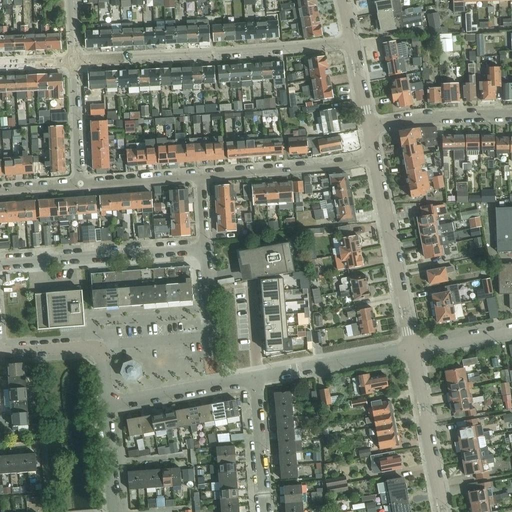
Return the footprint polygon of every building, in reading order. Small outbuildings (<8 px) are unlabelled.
[(121,0),(122,8),(131,8),(130,0),(121,0)] [(297,0),(298,4),(290,5),(291,10),(294,10),(317,6),(315,0),(297,0)] [(398,0),(394,0),(376,3),(377,14),(378,14),(393,11),(400,10),(398,0)] [(464,0),(452,0),(454,15),(465,15),(465,3),(464,0)] [(487,2),(487,0),(475,0),(476,2),(483,2),(483,8),(488,8),(487,2)] [(317,6),(294,10),(296,20),(301,19),(319,16),(317,6)] [(379,20),(377,21),(379,33),(395,30),(395,32),(404,30),(404,29),(412,28),(412,29),(413,34),(424,32),(420,13),(422,13),(421,10),(421,8),(413,9),(413,8),(405,10),(405,12),(403,12),(402,10),(400,10),(393,11),(378,14),(379,20)] [(437,14),(428,16),(431,35),(438,35),(447,34),(447,32),(445,30),(440,30),(437,14)] [(320,26),(319,16),(301,19),(301,24),(297,25),(298,30),(320,26)] [(210,43),(209,26),(209,20),(197,21),(198,27),(198,43),(210,43)] [(279,38),(278,22),(267,23),(268,39),(279,38)] [(257,40),(256,23),(245,24),(246,40),(257,40)] [(268,39),(267,23),(256,23),(257,40),(268,39)] [(246,40),(245,24),(234,25),(235,41),(246,40)] [(111,47),(110,31),(110,25),(101,25),(101,31),(100,31),(101,48),(111,47)] [(235,41),(234,25),(224,26),(225,42),(235,41)] [(46,50),(45,26),(42,26),(42,35),(35,35),(36,51),(46,50)] [(61,50),(60,34),(49,35),(49,26),(45,26),(46,50),(61,50)] [(225,42),(224,26),(213,26),(214,43),(225,42)] [(322,36),(320,26),(298,30),(299,35),(303,34),(304,39),(322,36)] [(25,51),(24,27),(21,27),(21,36),(14,36),(15,52),(25,51)] [(36,51),(35,35),(28,36),(28,27),(24,27),(25,51),(36,51)] [(101,48),(100,31),(100,27),(98,27),(98,32),(86,32),(86,49),(101,48)] [(187,44),(186,28),(186,27),(175,28),(176,44),(187,44)] [(198,43),(198,27),(186,27),(186,28),(187,44),(198,43)] [(15,52),(14,36),(7,37),(7,28),(4,28),(4,52),(15,52)] [(165,45),(164,28),(153,29),(154,45),(165,45)] [(176,44),(175,28),(164,28),(165,45),(176,44)] [(143,46),(142,29),(131,30),(132,46),(143,46)] [(154,45),(153,29),(142,29),(143,46),(154,45)] [(121,47),(121,30),(110,31),(111,47),(121,47)] [(132,46),(131,30),(121,30),(121,47),(132,46)] [(460,52),(459,36),(452,37),(453,52),(460,52)] [(399,59),(396,42),(383,44),(386,61),(399,59)] [(328,68),(326,57),(308,60),(309,66),(304,66),(305,72),(328,68)] [(500,72),(500,60),(500,57),(494,57),(495,68),(488,68),(488,83),(479,83),(479,91),(481,91),(481,101),(482,101),(482,102),(494,102),(494,100),(495,100),(495,87),(501,87),(500,78),(500,72)] [(406,73),(403,58),(399,59),(386,61),(389,76),(406,73)] [(421,66),(421,59),(413,59),(413,67),(421,66)] [(274,80),(272,63),(262,64),(263,80),(274,80)] [(284,79),(283,63),(272,63),(274,80),(284,79)] [(263,80),(262,64),(251,65),(252,81),(263,80)] [(303,71),(301,64),(294,65),(296,72),(303,71)] [(251,65),(240,66),(241,82),(241,86),(252,85),(252,81),(251,65)] [(476,101),(474,65),(468,65),(469,84),(463,84),(464,102),(466,102),(467,102),(469,102),(471,101),(476,101)] [(241,82),(240,66),(229,67),(230,83),(241,82)] [(230,83),(229,67),(218,67),(219,83),(230,83)] [(203,85),(203,68),(192,69),(193,85),(203,85)] [(215,84),(214,68),(203,68),(203,85),(215,84)] [(329,78),(328,68),(305,72),(306,77),(311,76),(312,81),(329,78)] [(182,86),(181,69),(170,70),(171,86),(182,86)] [(193,85),(192,69),(181,69),(182,86),(193,85)] [(160,87),(160,70),(150,71),(150,87),(160,87)] [(171,86),(170,70),(160,70),(160,87),(171,86)] [(139,88),(138,71),(127,72),(128,88),(139,88)] [(150,87),(150,71),(138,71),(139,88),(150,87)] [(117,89),(116,72),(105,73),(106,89),(117,89)] [(128,88),(127,72),(116,72),(117,89),(128,88)] [(106,89),(105,73),(89,73),(89,90),(106,89)] [(48,100),(47,75),(37,76),(38,92),(38,99),(45,98),(45,100),(48,100)] [(63,99),(62,77),(62,75),(47,75),(48,100),(63,99)] [(28,101),(27,76),(16,77),(17,92),(17,100),(24,100),(24,101),(28,101)] [(38,92),(37,76),(27,76),(28,101),(31,101),(31,92),(38,92)] [(17,92),(16,77),(6,77),(7,102),(10,102),(10,93),(17,92)] [(331,88),(329,78),(312,81),(312,86),(308,86),(309,92),(331,88)] [(410,93),(408,79),(392,82),(393,87),(391,88),(393,96),(410,93)] [(442,104),(441,88),(433,89),(432,83),(426,83),(428,105),(442,104)] [(511,101),(511,84),(503,85),(504,101),(511,101)] [(459,103),(458,85),(441,86),(441,88),(442,104),(459,103)] [(333,98),(331,88),(309,92),(310,97),(314,96),(315,101),(333,98)] [(413,106),(410,93),(393,96),(394,103),(396,103),(397,108),(413,106)] [(276,109),(275,99),(264,99),(265,109),(276,109)] [(264,109),(264,101),(264,100),(255,101),(256,110),(264,109)] [(242,110),(242,105),(242,102),(233,102),(234,111),(242,110)] [(105,115),(104,105),(90,106),(91,116),(105,115)] [(325,110),(324,105),(313,107),(306,108),(307,113),(325,110)] [(299,118),(297,107),(289,109),(291,120),(299,118)] [(337,121),(335,110),(320,113),(322,124),(337,121)] [(272,118),(271,111),(263,112),(263,118),(264,118),(265,121),(272,121),(272,118)] [(67,115),(52,116),(52,123),(68,122),(67,115)] [(202,124),(201,116),(193,117),(194,125),(202,124)] [(154,126),(153,118),(149,118),(150,120),(144,120),(144,124),(150,124),(150,127),(154,126)] [(144,124),(144,120),(144,119),(138,120),(138,121),(134,121),(135,128),(139,127),(139,125),(144,124)] [(108,132),(107,125),(113,125),(113,121),(91,122),(92,132),(108,132)] [(339,132),(337,121),(322,124),(324,135),(339,132)] [(64,138),(64,127),(49,128),(49,134),(44,135),(44,139),(64,138)] [(401,132),(400,135),(402,147),(416,144),(425,143),(426,148),(437,146),(437,141),(437,128),(420,128),(401,132)] [(108,137),(108,132),(92,132),(92,142),(114,141),(114,137),(108,137)] [(178,163),(176,141),(171,141),(170,134),(166,134),(166,136),(168,164),(178,163)] [(274,156),(273,134),(269,134),(270,140),(264,141),(265,157),(274,156)] [(284,155),(283,139),(277,140),(276,134),(273,134),(274,156),(284,155)] [(265,157),(264,141),(258,141),(258,135),(254,136),(256,157),(265,157)] [(479,156),(478,135),(467,136),(467,156),(479,156)] [(494,157),(494,135),(482,135),(483,151),(488,151),(488,157),(494,157)] [(166,136),(157,136),(159,165),(168,164),(166,136)] [(247,158),(245,136),(236,137),(237,159),(247,158)] [(256,157),(254,136),(245,136),(247,158),(256,157)] [(453,151),(453,136),(443,136),(443,158),(443,164),(444,165),(448,164),(448,155),(447,155),(447,151),(453,151)] [(464,161),(464,136),(453,136),(453,151),(454,161),(464,161)] [(155,137),(145,138),(146,144),(147,165),(157,165),(155,137)] [(224,160),(223,137),(213,138),(214,144),(215,160),(224,160)] [(237,159),(236,137),(232,137),(233,143),(227,143),(228,159),(237,159)] [(343,151),(340,137),(318,141),(321,155),(343,151)] [(65,150),(64,138),(44,139),(44,143),(49,143),(50,151),(65,150)] [(215,160),(214,144),(208,144),(208,138),(204,139),(206,161),(215,160)] [(307,149),(306,139),(306,138),(289,139),(290,155),(307,153),(307,149)] [(318,148),(317,141),(317,138),(306,139),(307,149),(318,148)] [(508,155),(508,138),(497,138),(497,158),(499,158),(499,155),(508,155)] [(197,162),(195,139),(186,140),(187,162),(197,162)] [(206,161),(204,139),(195,139),(197,162),(206,161)] [(187,162),(186,140),(176,141),(178,163),(187,162)] [(109,150),(108,144),(114,144),(114,141),(92,142),(93,151),(109,150)] [(147,165),(146,144),(136,145),(137,166),(147,165)] [(423,155),(422,146),(417,147),(416,144),(402,147),(404,158),(423,155)] [(136,145),(126,145),(128,167),(137,166),(136,145)] [(65,162),(65,150),(50,151),(50,158),(45,158),(45,163),(65,162)] [(109,156),(109,150),(93,151),(93,161),(115,159),(115,156),(109,156)] [(24,175),(22,152),(19,153),(19,158),(14,159),(15,175),(24,175)] [(34,174),(32,157),(27,158),(26,152),(22,152),(24,175),(34,174)] [(15,175),(14,159),(8,159),(8,154),(4,154),(6,176),(15,175)] [(426,168),(423,155),(404,158),(407,172),(421,169),(426,168)] [(110,169),(109,163),(115,163),(115,159),(93,161),(94,170),(110,169)] [(66,173),(65,162),(45,163),(45,167),(50,167),(51,173),(66,173)] [(428,179),(427,172),(422,173),(421,169),(407,172),(409,185),(428,181),(428,179)] [(348,182),(347,174),(329,176),(330,179),(321,181),(322,185),(331,184),(348,182)] [(430,191),(428,181),(409,185),(412,199),(426,196),(425,192),(430,191)] [(303,193),(302,182),(293,183),(294,194),(303,193)] [(350,190),(348,182),(331,184),(322,185),(323,189),(331,188),(332,191),(350,190)] [(293,203),(291,183),(278,184),(280,204),(293,203)] [(280,204),(278,184),(266,185),(267,205),(280,204)] [(267,205),(266,185),(253,186),(254,205),(267,205)] [(188,202),(187,191),(185,191),(185,186),(173,187),(173,192),(170,192),(170,199),(168,199),(168,203),(188,202)] [(234,193),(233,186),(215,187),(216,199),(236,197),(236,193),(234,193)] [(352,198),(351,190),(350,190),(332,191),(328,192),(329,196),(324,197),(325,202),(334,200),(352,198)] [(496,190),(483,190),(483,195),(469,195),(469,190),(458,190),(458,202),(496,202),(496,190)] [(153,213),(151,193),(141,194),(143,213),(153,213)] [(141,194),(131,195),(132,210),(138,209),(138,214),(143,213),(141,194)] [(122,215),(121,195),(110,196),(111,211),(117,211),(118,220),(123,220),(122,215)] [(132,210),(131,195),(121,195),(122,215),(127,215),(127,210),(132,210)] [(111,211),(110,196),(96,197),(97,214),(101,213),(102,216),(107,216),(106,212),(111,211)] [(97,214),(96,197),(86,198),(87,220),(92,220),(91,214),(97,214)] [(235,209),(234,202),(237,201),(236,197),(216,199),(217,210),(235,209)] [(87,220),(86,198),(77,199),(78,215),(84,215),(84,220),(87,220)] [(354,207),(352,198),(334,200),(325,202),(326,206),(335,204),(335,208),(353,207),(354,207)] [(69,221),(67,199),(58,200),(59,216),(60,222),(69,221)] [(77,199),(67,199),(69,221),(78,221),(78,215),(77,199)] [(58,200),(49,201),(50,223),(60,222),(58,200)] [(50,223),(49,201),(39,201),(40,218),(46,217),(46,223),(50,223)] [(27,222),(25,202),(16,203),(17,222),(27,222)] [(35,202),(25,202),(27,222),(34,221),(35,233),(39,233),(38,221),(36,221),(35,202)] [(189,213),(188,202),(168,203),(168,208),(171,208),(171,214),(189,213)] [(17,222),(16,203),(7,204),(8,223),(17,222)] [(439,226),(437,216),(446,214),(444,206),(433,208),(432,206),(420,208),(422,218),(418,219),(418,220),(418,221),(418,225),(419,226),(420,228),(422,228),(423,229),(428,228),(427,226),(432,225),(432,227),(439,226)] [(355,215),(353,207),(335,208),(336,211),(327,213),(328,217),(336,216),(355,215)] [(511,208),(496,209),(496,207),(495,208),(497,253),(511,252),(511,208)] [(235,215),(235,209),(217,210),(217,221),(238,220),(237,215),(235,215)] [(322,210),(313,211),(315,219),(315,221),(324,220),(324,218),(322,210)] [(477,217),(475,210),(465,212),(467,219),(477,217)] [(189,224),(189,213),(171,214),(171,222),(169,222),(169,226),(189,224)] [(356,222),(355,215),(336,216),(328,217),(329,222),(338,221),(338,224),(356,222)] [(296,227),(295,218),(286,219),(287,228),(296,227)] [(468,221),(468,222),(469,230),(481,228),(479,219),(468,221)] [(236,231),(235,224),(238,224),(238,220),(217,221),(218,232),(236,231)] [(453,223),(439,226),(440,236),(455,233),(453,223)] [(190,236),(189,224),(169,226),(169,230),(172,230),(172,237),(190,236)] [(440,236),(439,226),(432,227),(432,225),(427,226),(428,228),(423,229),(422,228),(420,228),(420,229),(419,230),(420,235),(421,235),(422,238),(424,238),(425,239),(429,238),(429,236),(434,235),(434,237),(440,236)] [(109,229),(106,229),(100,229),(101,242),(112,241),(111,233),(109,229)] [(422,239),(421,240),(422,244),(423,245),(424,248),(425,247),(427,248),(431,247),(431,246),(436,245),(436,246),(448,244),(456,243),(455,233),(440,236),(434,237),(434,235),(429,236),(429,238),(425,239),(424,238),(422,238),(422,239)] [(361,252),(359,246),(360,246),(361,242),(360,239),(358,237),(340,240),(342,248),(339,248),(341,256),(361,252)] [(483,254),(482,248),(483,248),(481,238),(474,239),(475,249),(472,249),(474,256),(483,254)] [(289,243),(282,244),(239,252),(242,267),(247,267),(249,281),(295,272),(289,243)] [(450,254),(448,244),(436,246),(436,245),(431,246),(431,247),(427,248),(425,247),(424,248),(423,250),(424,254),(425,255),(426,259),(450,254)] [(365,263),(364,260),(362,257),(361,252),(341,256),(342,262),(344,261),(346,270),(364,266),(365,263)] [(320,279),(318,267),(316,268),(314,260),(308,261),(312,280),(320,279)] [(511,294),(511,264),(498,265),(499,295),(509,295),(511,294)] [(193,301),(190,267),(91,274),(94,309),(193,301)] [(447,281),(446,274),(454,272),(453,267),(427,272),(430,285),(447,281)] [(368,288),(367,283),(368,281),(368,277),(365,276),(350,279),(349,278),(342,279),(341,280),(342,284),(343,285),(343,286),(339,286),(341,293),(368,288)] [(283,279),(261,281),(262,293),(284,291),(283,279)] [(492,279),(484,279),(485,291),(493,291),(492,279)] [(371,296),(370,293),(368,291),(368,288),(341,293),(342,298),(352,296),(353,301),(370,298),(371,296)] [(321,297),(319,290),(312,291),(314,298),(321,297)] [(85,327),(82,291),(35,294),(38,330),(85,327)] [(284,291),(262,293),(263,305),(285,303),(284,291)] [(454,305),(452,298),(455,298),(454,292),(433,296),(434,301),(432,302),(434,309),(454,305)] [(496,309),(494,299),(482,302),(484,311),(496,309)] [(285,303),(263,305),(264,317),(286,315),(285,303)] [(454,305),(434,309),(435,318),(438,317),(438,322),(463,318),(460,304),(454,305)] [(372,308),(347,313),(348,319),(357,317),(358,324),(374,321),(374,319),(375,318),(375,315),(373,314),(372,308)] [(286,315),(264,317),(265,329),(287,327),(286,315)] [(358,324),(352,325),(354,337),(377,333),(376,327),(377,326),(376,323),(374,322),(374,321),(358,324)] [(287,327),(265,329),(266,341),(283,339),(283,340),(288,339),(287,327)] [(283,339),(266,341),(267,353),(284,352),(283,340),(283,339)] [(127,383),(144,377),(138,358),(120,364),(127,383)] [(478,365),(477,358),(462,361),(463,367),(478,365)] [(25,376),(24,364),(7,365),(8,377),(25,376)] [(479,377),(478,373),(465,375),(464,369),(446,372),(448,383),(479,377)] [(388,388),(386,376),(370,379),(369,375),(357,377),(360,396),(373,393),(372,391),(388,388)] [(26,389),(25,376),(8,377),(9,390),(26,389)] [(473,389),(472,383),(480,381),(479,377),(448,383),(450,393),(473,389)] [(511,394),(509,383),(511,383),(510,382),(503,383),(503,384),(500,384),(502,396),(511,394)] [(27,401),(26,389),(9,390),(10,402),(27,401)] [(475,398),(474,394),(473,389),(450,393),(451,402),(475,398)] [(331,404),(329,390),(320,391),(323,406),(331,404)] [(292,405),(291,392),(274,393),(275,406),(292,405)] [(471,410),(470,403),(483,401),(483,397),(475,398),(451,402),(453,413),(464,411),(465,417),(477,415),(476,409),(471,410)] [(368,405),(366,399),(351,402),(351,401),(346,402),(347,409),(368,405)] [(239,417),(236,400),(224,403),(227,419),(239,417)] [(28,413),(27,401),(10,402),(11,415),(28,413)] [(393,412),(392,406),(389,406),(389,402),(382,403),(381,401),(371,403),(374,418),(391,415),(391,412),(393,412)] [(227,419),(224,403),(212,405),(215,422),(227,419)] [(215,422),(212,405),(199,407),(203,424),(215,422)] [(293,417),(292,405),(275,406),(276,419),(293,417)] [(203,424),(199,407),(187,409),(190,426),(191,426),(192,433),(198,432),(196,425),(203,424)] [(190,426),(187,409),(175,412),(178,428),(190,426)] [(178,428),(175,412),(162,414),(165,431),(166,430),(168,438),(174,437),(173,429),(178,428)] [(29,425),(28,413),(11,415),(12,427),(18,426),(18,431),(19,432),(29,431),(29,425)] [(165,431),(162,414),(150,416),(154,433),(165,431)] [(393,427),(392,420),(394,418),(391,416),(391,415),(374,418),(365,419),(366,425),(372,424),(371,422),(374,421),(376,429),(384,427),(384,428),(393,427)] [(154,433),(150,416),(139,418),(142,435),(143,440),(145,439),(144,435),(154,433)] [(294,430),(293,417),(276,419),(277,431),(294,430)] [(142,435),(139,418),(127,420),(130,437),(142,435)] [(483,433),(481,425),(478,426),(477,419),(466,421),(467,428),(457,430),(458,431),(457,431),(458,436),(459,437),(459,441),(478,438),(484,437),(483,433)] [(321,427),(314,428),(314,436),(322,436),(321,427)] [(395,436),(394,433),(396,430),(394,429),(393,427),(384,428),(384,427),(376,429),(369,430),(371,441),(376,440),(376,439),(378,439),(395,436)] [(301,436),(295,436),(294,430),(277,431),(278,443),(295,442),(295,441),(301,441),(301,436)] [(230,434),(218,435),(219,444),(231,443),(230,434)] [(397,436),(395,436),(378,439),(380,450),(397,447),(396,442),(398,442),(397,436)] [(480,449),(478,438),(459,441),(460,446),(460,447),(460,451),(462,452),(462,453),(480,449)] [(193,439),(187,441),(188,450),(195,448),(193,439)] [(296,454),(295,442),(278,443),(279,455),(296,454)] [(166,446),(158,447),(159,456),(168,454),(166,446)] [(178,453),(177,446),(170,447),(172,455),(178,453)] [(235,455),(234,446),(216,448),(217,457),(235,455)] [(481,457),(480,449),(462,453),(461,454),(462,459),(463,460),(464,464),(494,459),(493,455),(481,457)] [(371,456),(370,450),(358,452),(360,458),(371,456)] [(400,464),(402,462),(401,458),(399,457),(399,456),(395,457),(394,452),(371,456),(375,474),(401,469),(400,464)] [(37,472),(35,454),(26,455),(28,473),(37,472)] [(297,466),(296,454),(279,455),(280,467),(297,466)] [(19,473),(17,455),(9,456),(10,474),(19,473)] [(28,473),(26,455),(17,455),(19,473),(28,473)] [(236,464),(235,455),(217,457),(218,465),(236,464)] [(10,474),(9,456),(0,457),(2,475),(10,474)] [(484,472),(483,466),(489,464),(494,463),(494,459),(464,464),(465,469),(464,470),(465,474),(466,475),(466,476),(476,474),(477,480),(489,478),(488,471),(484,472)] [(236,473),(236,464),(218,465),(219,474),(236,473)] [(298,478),(297,466),(280,467),(281,480),(298,478)] [(182,486),(180,468),(171,469),(172,487),(182,486)] [(172,487),(171,469),(162,470),(163,488),(172,487)] [(193,469),(182,470),(183,482),(194,482),(193,469)] [(155,488),(153,470),(145,471),(146,489),(155,488)] [(163,488),(162,470),(153,470),(155,488),(163,488)] [(146,489),(145,471),(137,472),(138,490),(146,489)] [(138,490),(137,472),(128,472),(129,490),(138,490)] [(237,481),(236,473),(219,474),(219,483),(237,481)] [(326,480),(327,489),(347,485),(346,477),(326,480)] [(407,490),(406,484),(404,483),(403,479),(385,482),(385,483),(377,484),(379,495),(387,493),(407,490)] [(238,490),(237,481),(219,483),(220,491),(238,490)] [(489,501),(487,490),(491,489),(490,482),(478,485),(479,491),(469,493),(469,494),(468,495),(469,499),(470,500),(471,504),(489,501)] [(302,494),(302,485),(284,487),(284,496),(302,494)] [(348,491),(347,485),(327,489),(328,495),(348,491)] [(238,498),(238,490),(220,491),(221,500),(238,498)] [(407,502),(406,496),(408,495),(407,490),(387,493),(389,506),(407,502)] [(303,503),(302,494),(284,496),(285,505),(303,503)] [(239,507),(238,498),(221,500),(221,509),(239,507)] [(491,511),(490,505),(502,503),(501,498),(495,500),(489,501),(471,504),(472,509),(471,510),(471,511),(491,511)] [(164,499),(156,499),(157,507),(165,507),(164,499)] [(411,511),(410,507),(408,507),(407,502),(389,506),(390,511),(411,511)] [(295,511),(304,511),(303,503),(285,505),(285,511),(295,511)]
